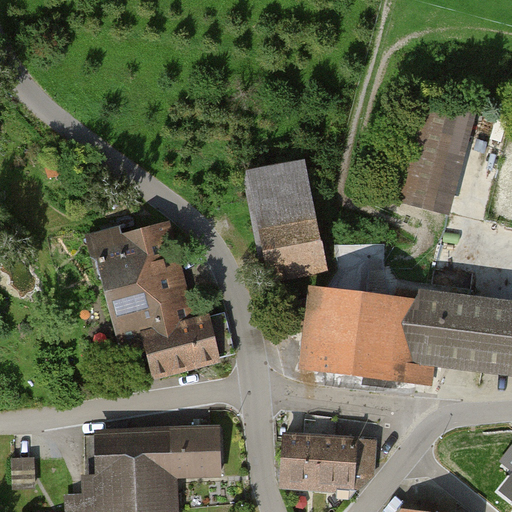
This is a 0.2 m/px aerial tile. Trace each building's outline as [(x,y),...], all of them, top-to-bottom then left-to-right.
[(449,214),(477,111),(419,96),(392,199),(449,214)] [(322,272),(297,159),(238,172),(263,285),(322,272)] [(189,321),(163,222),(86,242),(112,341),(134,335),(145,379),(216,360),(205,317),(189,321)] [(511,304),(414,293),(413,301),(301,289),(292,370),(426,386),(428,367),(511,377),(511,304)] [(218,479),(218,432),(69,433),(69,511),(174,511),(175,479),(218,479)] [(368,439),(277,433),(273,488),(365,494),(368,439)] [(17,482),(37,481),(36,452),(16,452),(17,482)] [(511,511),(511,456),(484,494),(509,511),(511,511)]
